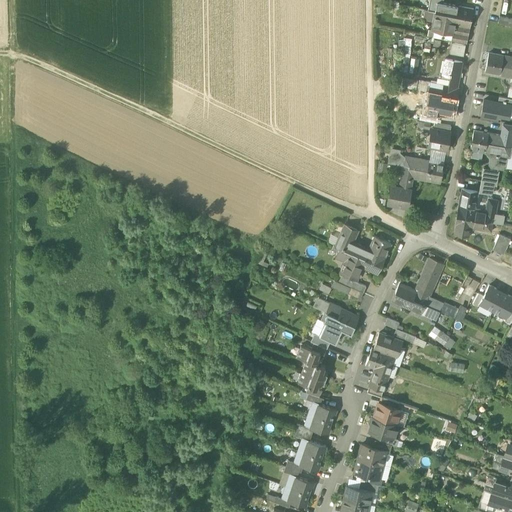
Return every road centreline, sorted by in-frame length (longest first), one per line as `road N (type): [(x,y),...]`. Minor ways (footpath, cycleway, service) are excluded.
road 1 (track): [(10,0),(19,511)]
road 2 (track): [(373,216),(0,55)]
road 3 (residential): [(424,238),(403,254),(345,388),(352,425),(322,511)]
road 4 (residential): [(424,238),(454,177),(488,0)]
road 5 (track): [(369,0),(373,216)]
